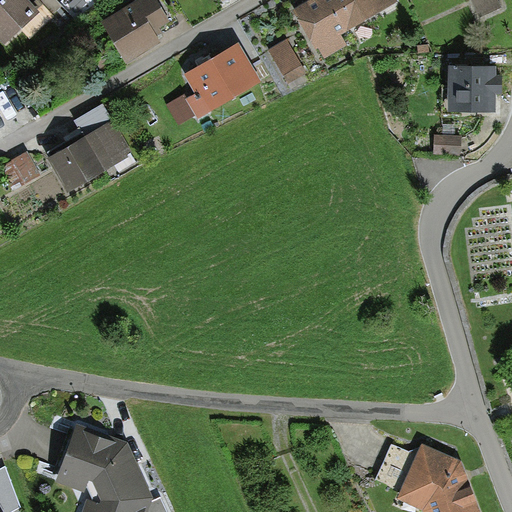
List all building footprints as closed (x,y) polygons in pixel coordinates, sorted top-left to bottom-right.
[(25,0),(0,0),(0,43),(5,48),(22,32),(40,16),(32,6),(25,0)] [(36,0),(37,1),(32,6),(40,16),(22,32),(30,40),(55,17),(53,16),(62,8),(54,0),(36,0)] [(148,0),(103,27),(127,66),(161,46),(157,40),(163,36),(161,33),(177,23),(163,0),(148,0)] [(319,51),(325,61),(347,47),(342,39),(399,5),(395,0),(318,0),(293,15),(316,53),(319,51)] [(469,0),(479,20),(502,10),(497,0),(469,0)] [(268,53),(288,86),(307,75),(288,41),(268,53)] [(198,122),(262,85),(240,47),(184,78),(195,97),(186,102),(196,118),(198,122)] [(448,70),(448,117),(497,117),(497,98),(502,98),(503,80),(497,80),(498,71),(448,70)] [(418,101),(441,102),(442,88),(418,87),(418,101)] [(196,118),(186,102),(183,97),(164,107),(177,129),(196,118)] [(45,158),(68,196),(115,168),(119,174),(139,163),(103,105),(74,122),(82,135),(45,158)] [(434,136),(433,156),(462,157),(462,138),(434,136)] [(1,170),(14,192),(41,176),(28,154),(1,170)] [(81,511),(146,511),(154,494),(128,438),(74,419),(54,478),(84,488),(87,481),(94,496),(88,494),(81,511)] [(424,511),(482,511),(462,456),(423,438),(419,446),(409,449),(392,441),(375,479),(400,490),(397,495),(422,506),(424,511)]
